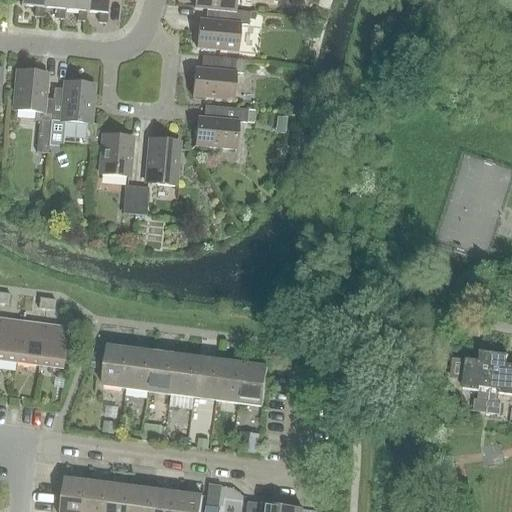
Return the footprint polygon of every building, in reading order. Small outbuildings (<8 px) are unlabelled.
[(42,9),(43,0),(21,0),(20,7),(35,8),(34,18),(42,19),(43,9),(42,9)] [(43,0),(42,9),(43,9),(56,10),(55,20),(63,21),(64,11),(64,0),(43,0)] [(64,0),(64,11),(78,12),(77,22),(85,23),(86,13),(85,13),(86,0),(64,0)] [(86,0),(85,13),(86,13),(99,14),(98,24),(106,25),(108,0),(86,0)] [(234,13),(234,12),(235,0),(194,0),(194,9),(206,10),(234,13)] [(234,13),(206,10),(205,21),(199,21),(196,49),(237,53),(240,26),(248,26),(249,13),(234,12),(234,13)] [(244,75),(245,62),(202,58),(201,70),(194,70),(192,98),(233,102),(235,74),(244,75)] [(51,123),(53,101),(44,100),(46,75),(18,72),(14,112),(36,114),(35,122),(39,122),(36,154),(48,155),(51,124),(52,124),(52,123),(51,123)] [(51,123),(52,123),(88,126),(92,86),(66,84),(65,91),(54,90),(53,101),(51,123)] [(254,112),(247,111),(204,107),(203,119),(197,119),(194,147),(235,151),(238,123),(253,125),(254,112)] [(128,179),(132,139),(103,137),(100,176),(128,179)] [(175,188),(178,143),(150,141),(146,185),(175,188)] [(134,216),(137,188),(125,187),(122,215),(134,216)] [(148,189),(137,188),(134,216),(146,217),(148,189)] [(2,295),(1,305),(8,306),(10,296),(2,295)] [(37,310),(46,311),(47,301),(39,299),(37,310)] [(47,301),(46,311),(54,312),(55,302),(47,301)] [(0,320),(0,361),(16,364),(21,324),(0,320)] [(21,324),(16,364),(39,367),(44,327),(21,324)] [(44,327),(39,367),(62,370),(67,330),(44,327)] [(108,347),(102,387),(126,390),(131,350),(108,347)] [(131,350),(126,390),(148,393),(154,353),(131,350)] [(154,353),(148,393),(171,396),(176,356),(154,353)] [(450,380),(463,382),(462,391),(478,393),(477,402),(474,401),(472,413),(486,414),(493,355),(479,353),(479,354),(483,355),(482,363),(466,361),(466,362),(453,360),(450,380)] [(508,357),(493,355),(486,414),(499,416),(500,404),(497,404),(498,395),(511,397),(511,366),(502,366),(503,357),(507,358),(508,357)] [(176,356),(171,396),(193,399),(199,359),(176,356)] [(199,359),(193,399),(216,402),(221,362),(199,359)] [(93,360),(92,369),(99,370),(100,361),(93,360)] [(221,362),(216,402),(239,405),(244,365),(221,362)] [(244,365),(239,405),(262,408),(267,368),(244,365)] [(115,425),(105,424),(103,434),(114,436),(115,425)] [(163,444),(166,427),(157,426),(154,443),(163,444)] [(249,435),(246,455),(256,456),(258,436),(249,435)] [(177,447),(188,448),(189,441),(178,439),(177,447)] [(198,448),(208,450),(209,442),(199,440),(198,448)] [(66,477),(61,511),(85,511),(90,481),(66,477)] [(90,481),(85,511),(108,511),(112,484),(90,481)] [(112,484),(108,511),(131,511),(135,487),(112,484)] [(209,486),(207,497),(220,498),(221,488),(209,486)] [(135,487),(131,511),(154,511),(157,491),(135,487)] [(157,491),(154,511),(177,511),(180,494),(157,491)] [(180,494),(177,511),(201,511),(203,498),(180,494)]
